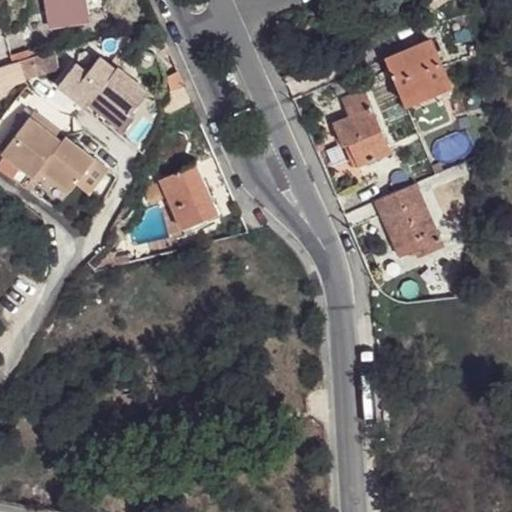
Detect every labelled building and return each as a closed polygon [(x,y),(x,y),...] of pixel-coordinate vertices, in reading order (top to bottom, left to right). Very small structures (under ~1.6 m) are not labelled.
[(84,0),(44,0),(49,28),(88,22),(84,0)] [(429,44),(383,64),(407,120),(453,100),(429,44)] [(16,62),(42,53),(41,48),(11,57),(13,63),(16,62)] [(42,53),(16,62),(21,81),(21,82),(61,69),(55,48),(42,53)] [(89,72),(77,63),(58,87),(86,109),(89,105),(125,132),(135,118),(132,116),(151,92),(119,67),(118,69),(101,56),(89,72)] [(10,64),(0,67),(0,95),(11,85),(21,81),(16,62),(13,63),(10,64)] [(347,146),(357,168),(388,153),(363,92),(340,102),(347,118),(331,125),(342,149),(347,146)] [(18,133),(3,152),(35,177),(43,167),(73,190),(77,184),(92,195),(111,170),(66,136),(62,142),(30,117),(18,133)] [(0,149),(3,152),(18,133),(13,129),(0,146),(0,145),(0,149)] [(191,163),(156,179),(180,229),(200,220),(190,199),(204,192),(191,163)] [(413,184),(373,201),(398,259),(415,253),(421,250),(424,255),(440,248),(413,184)] [(200,220),(211,215),(214,214),(204,192),(190,199),(200,220)] [(171,216),(166,206),(162,208),(167,218),(171,216)] [(88,264),(96,274),(113,270),(116,268),(130,265),(128,257),(115,261),(113,256),(95,258),(88,264)] [(454,277),(454,298),(465,296),(465,282),(465,278),(454,277)]
